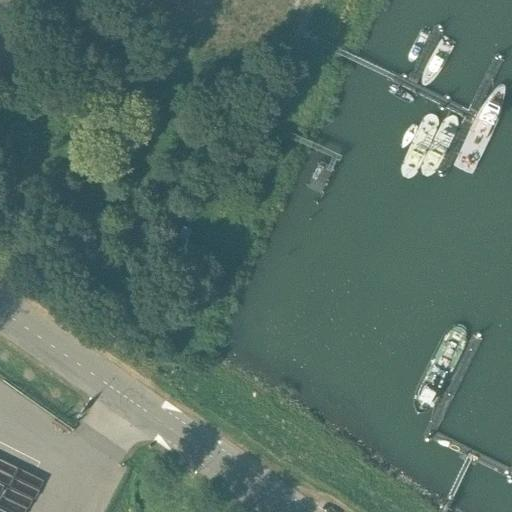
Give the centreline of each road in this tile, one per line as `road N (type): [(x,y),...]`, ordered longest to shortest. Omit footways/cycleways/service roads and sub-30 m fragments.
road 1 (unclassified): [(178,438),(0,312)]
road 2 (unclassified): [(178,438),(285,511)]
